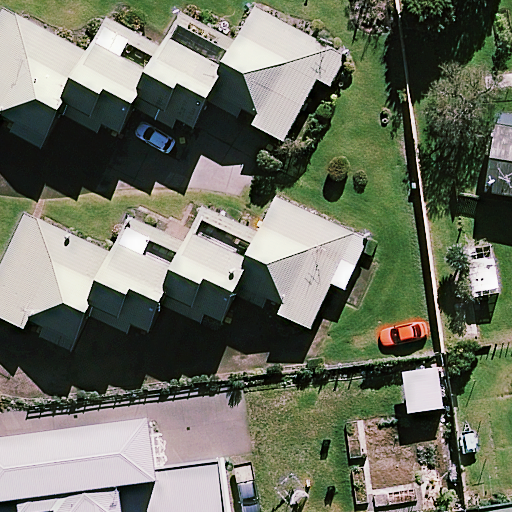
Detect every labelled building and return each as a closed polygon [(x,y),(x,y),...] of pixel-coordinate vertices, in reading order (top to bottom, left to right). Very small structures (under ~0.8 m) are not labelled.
[(246,50),(215,107),(245,123),(249,116),(263,124),(260,131),(290,147),(324,85),(336,92),(355,58),(266,11),(246,50)] [(13,15),(0,39),(0,127),(6,131),(10,124),(25,132),(21,139),(50,154),(67,121),(99,61),(13,15)] [(171,54),(139,113),(182,136),(186,128),(200,135),(215,107),(246,50),(190,20),(171,54)] [(99,61),(67,121),(107,142),(111,135),(124,142),(139,113),(171,54),(119,26),(99,61)] [(492,200),(511,202),(511,133),(503,132),(492,200)] [(267,241),(239,300),(270,314),(274,307),(288,314),(285,321),(316,336),(338,290),(351,296),(376,244),(285,201),(267,241)] [(193,249),(164,310),(208,330),(212,322),(225,328),(239,300),(267,241),(209,214),(193,249)] [(33,219),(0,287),(0,319),(32,335),(35,328),(51,335),(47,342),(76,355),(92,321),(121,260),(33,219)] [(121,260),(92,321),(134,341),(137,333),(150,339),(164,310),(193,249),(139,224),(121,260)] [(448,300),(463,298),(497,295),(493,250),(459,253),(461,274),(446,276),(448,300)] [(358,426),(364,469),(448,458),(436,371),(352,383),(358,426)] [(47,470),(47,511),(231,511),(229,426),(158,427),(159,468),(47,470)]
